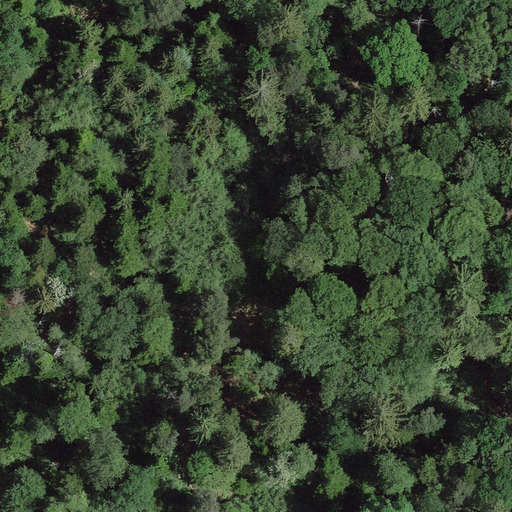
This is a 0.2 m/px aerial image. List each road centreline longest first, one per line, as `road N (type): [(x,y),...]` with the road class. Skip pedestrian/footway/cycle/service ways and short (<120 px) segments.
road 1 (track): [(194,0),(231,44),(269,255),(301,282),(357,425),(453,511)]
road 2 (track): [(0,311),(34,325),(134,413),(221,445),(223,511)]
